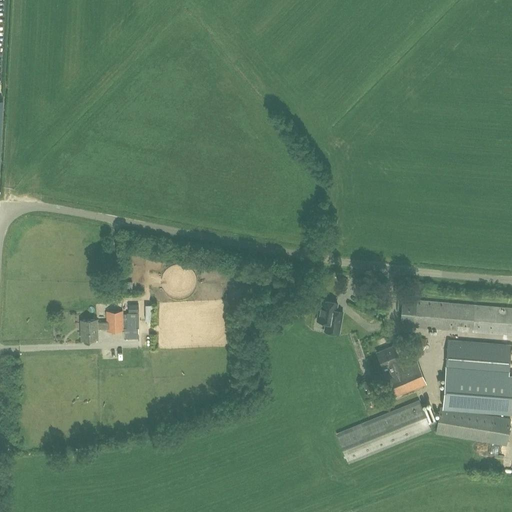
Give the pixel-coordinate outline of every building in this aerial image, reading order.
[(319,308),(317,321),(326,322),(324,331),(338,333),(342,312),(335,311),(337,302),(322,300),(321,308),(319,308)] [(400,326),(412,327),(511,334),(511,308),(402,300),(400,326)] [(124,339),(139,338),(139,305),(128,305),(128,313),(123,313),(124,339)] [(107,331),(123,331),(122,311),(106,311),(106,322),(96,322),(96,319),(80,320),(81,340),(97,339),(97,329),(107,329),(107,331)] [(409,346),(423,350),(426,339),(412,335),(409,346)] [(443,408),(511,413),(511,411),(511,376),(508,376),(510,345),(448,340),(443,408)] [(395,397),(426,383),(416,361),(401,368),(398,361),(392,347),(376,353),(383,368),(388,365),(391,372),(385,375),(395,397)] [(430,430),(418,401),(336,434),(348,463),(430,430)] [(436,433),(490,441),(506,444),(510,419),(443,408),(440,407),(436,433)]
